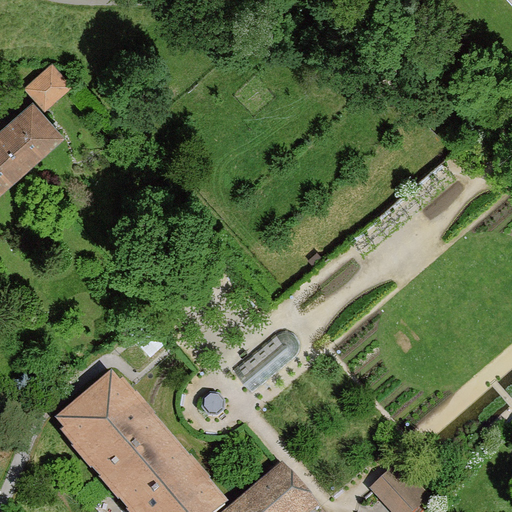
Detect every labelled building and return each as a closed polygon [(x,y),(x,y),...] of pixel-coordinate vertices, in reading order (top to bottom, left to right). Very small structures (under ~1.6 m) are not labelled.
[(53,67),(29,88),(40,100),(63,79),(53,67)] [(0,134),(0,135),(26,166),(61,135),(34,105),(0,134)] [(0,135),(0,188),(26,166),(0,135)] [(279,334),(235,370),(252,393),(298,354),(301,347),(300,341),(297,335),(291,332),(285,331),(279,334)] [(169,444),(112,380),(62,423),(106,476),(134,511),(220,511),(225,508),(169,444)] [(219,396),(211,396),(205,401),(205,410),(210,417),(219,417),(225,412),(225,403),(219,396)] [(400,465),(371,491),(389,511),(416,511),(430,498),(400,465)] [(283,472),(235,511),(308,511),(317,505),(286,469),(283,472)]
